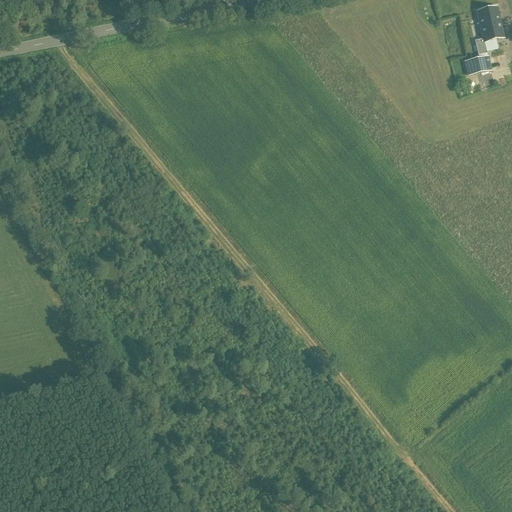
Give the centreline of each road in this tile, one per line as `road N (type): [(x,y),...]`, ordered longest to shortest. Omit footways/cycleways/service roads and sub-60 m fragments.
road 1 (track): [(54,41),(449,511)]
road 2 (tertiary): [(0,52),(255,0)]
